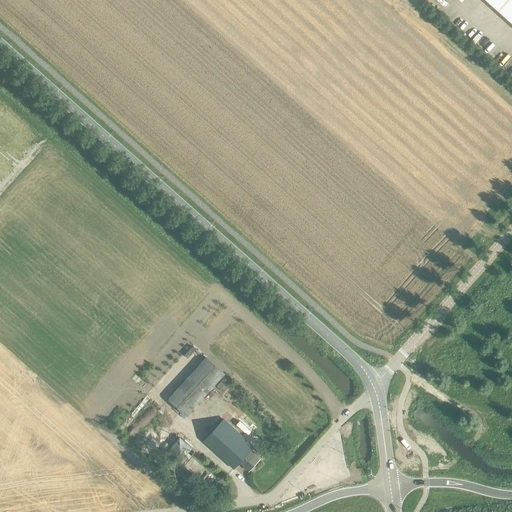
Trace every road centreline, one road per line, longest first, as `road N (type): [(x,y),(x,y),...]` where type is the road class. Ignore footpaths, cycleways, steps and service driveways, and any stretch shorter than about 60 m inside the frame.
road 1 (secondary): [(374,388),(346,350),(0,44)]
road 2 (track): [(173,511),(264,500),(374,388)]
road 3 (unclassified): [(374,388),(511,236)]
road 4 (motorway): [(511,496),(450,484),(390,487)]
